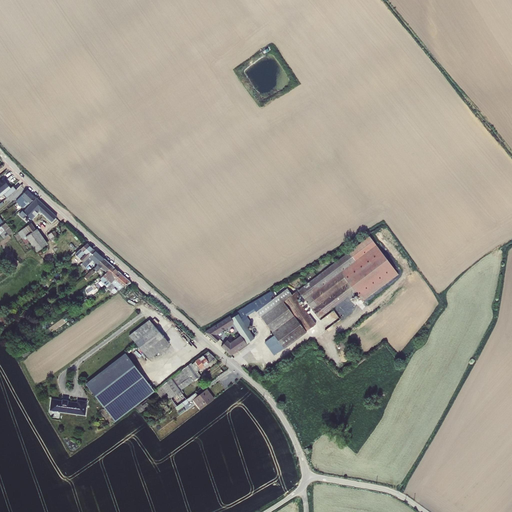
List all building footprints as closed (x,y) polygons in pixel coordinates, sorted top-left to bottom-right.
[(6,177),(0,181),(0,185),(4,190),(2,192),(4,194),(6,192),(13,186),(12,184),(6,177)] [(16,183),(13,186),(6,192),(10,196),(11,195),(19,188),(18,188),(19,187),(16,183)] [(26,206),(32,201),(38,195),(30,187),(24,194),(25,196),(20,200),(26,206)] [(59,214),(39,196),(27,210),(25,209),(22,212),(25,215),(28,212),(34,217),(42,208),(55,219),(59,214)] [(34,220),(21,230),(25,236),(28,234),(38,227),(34,220)] [(8,221),(0,227),(0,229),(3,233),(7,229),(11,233),(15,229),(8,221)] [(40,226),(38,227),(28,234),(42,254),(52,247),(49,243),(51,242),(40,226)] [(7,229),(3,233),(6,237),(11,233),(7,229)] [(59,236),(57,234),(55,231),(54,230),(50,232),(55,239),(59,236)] [(365,299),(400,271),(372,235),(307,286),(328,312),(357,289),(365,299)] [(98,249),(89,241),(78,253),(85,260),(89,257),(90,258),(98,249)] [(101,262),(106,256),(98,249),(90,258),(88,259),(92,263),(96,258),(101,262)] [(115,263),(106,256),(101,262),(109,270),(110,269),(115,263)] [(109,270),(105,273),(114,281),(123,271),(115,263),(110,269),(109,270)] [(134,280),(123,271),(114,281),(112,283),(115,286),(118,284),(122,288),(126,285),(130,281),(132,282),(134,280)] [(290,290),(282,296),(306,328),(312,324),(292,297),(294,295),(290,290)] [(253,304),(207,331),(219,341),(222,337),(217,332),(236,321),(249,342),(256,338),(250,327),(253,324),(248,315),(257,310),(256,309),(273,298),(270,294),(254,303),(253,304)] [(306,328),(282,296),(262,311),(278,334),(272,339),(281,352),(287,347),(288,347),(309,331),(306,328)] [(328,328),(343,317),(337,309),(322,320),(328,328)] [(151,318),(131,333),(149,358),(169,344),(151,318)] [(133,350),(93,380),(122,419),(156,391),(161,387),(133,350)] [(193,365),(192,363),(184,368),(194,381),(201,376),(198,372),(216,358),(209,352),(204,356),(193,365)] [(194,381),(184,368),(171,379),(161,387),(156,391),(162,399),(168,394),(178,407),(183,403),(187,400),(180,391),(194,381)] [(194,400),(202,410),(215,399),(207,389),(199,396),(196,393),(187,400),(183,403),(185,407),(194,400)] [(64,400),(53,399),(52,410),(87,412),(88,401),(87,401),(87,399),(79,398),(79,401),(69,400),(69,399),(64,399),(64,400)] [(137,410),(141,414),(146,409),(145,408),(149,405),(148,404),(151,401),(149,399),(141,405),(137,410)]
